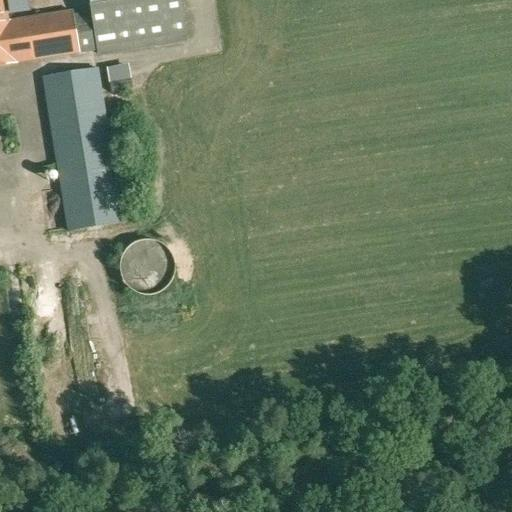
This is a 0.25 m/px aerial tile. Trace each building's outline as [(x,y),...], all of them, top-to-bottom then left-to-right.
[(0,0),(0,65),(97,50),(97,54),(186,40),(179,0),(88,0),(91,13),(73,16),(72,11),(8,21),(4,0),(0,0)] [(110,93),(132,89),(130,79),(131,79),(128,64),(106,68),(110,93)] [(97,69),(43,78),(68,232),(122,223),(97,69)] [(146,255),(146,279),(166,279),(166,255),(146,255)] [(113,410),(132,405),(129,393),(110,397),(113,410)]
